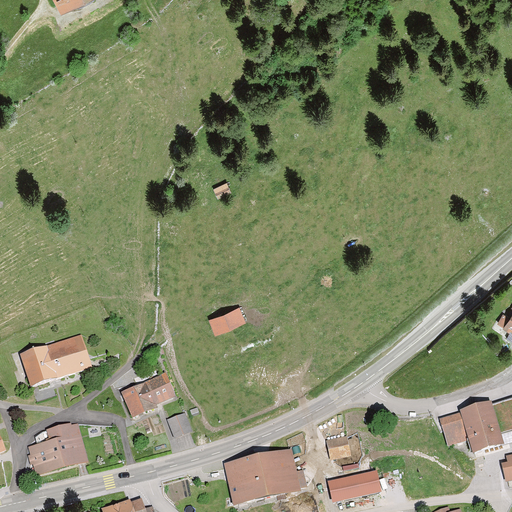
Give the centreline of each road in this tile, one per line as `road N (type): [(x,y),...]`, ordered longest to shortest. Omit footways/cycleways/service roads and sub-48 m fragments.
road 1 (secondary): [(361,385),(276,432),(147,473)]
road 2 (secondary): [(511,258),(361,385)]
road 3 (residential): [(511,372),(415,407),(361,385)]
road 4 (secondary): [(147,473),(0,507)]
road 5 (residential): [(374,511),(475,497),(500,511)]
